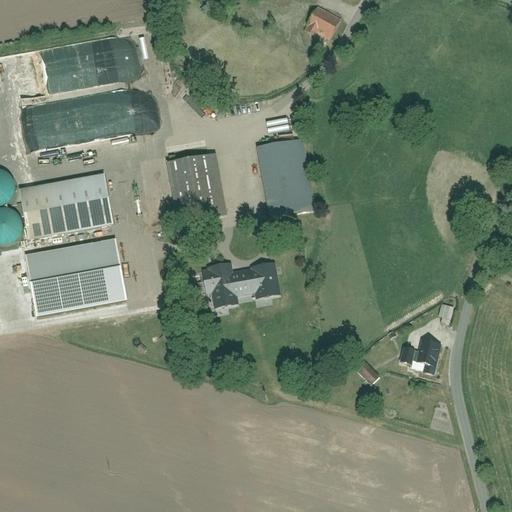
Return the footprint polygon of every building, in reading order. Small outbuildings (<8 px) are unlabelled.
[(320,9),(305,35),(316,42),(320,35),(332,42),(343,23),(320,9)] [(260,152),(271,222),(315,215),(304,145),(260,152)] [(170,167),(183,233),(231,224),(218,157),(170,167)] [(0,211),(4,211),(9,208),(13,204),(15,199),(16,194),(14,188),(11,183),(6,179),(1,177),(0,177),(0,211)] [(23,195),(32,243),(115,228),(106,180),(23,195)] [(0,216),(0,247),(3,249),(8,250),(14,249),(19,246),(23,242),(25,237),(26,232),(24,226),(21,220),(17,217),(11,215),(5,215),(0,216)] [(117,245),(25,262),(36,322),(128,306),(117,245)] [(254,269),(255,275),(232,279),(230,268),(218,269),(218,272),(204,274),(207,295),(218,293),(220,309),(238,306),(236,297),(242,296),(242,292),(261,289),(262,300),(279,298),(274,266),(254,269)] [(446,307),(442,321),(457,325),(461,312),(446,307)] [(429,368),(427,375),(434,377),(442,347),(423,342),(417,365),(429,368)] [(404,349),(400,365),(412,367),(415,351),(404,349)] [(368,364),(358,374),(373,388),(382,379),(368,364)]
